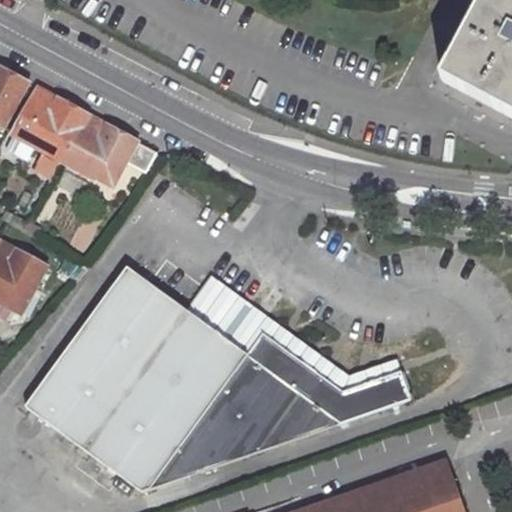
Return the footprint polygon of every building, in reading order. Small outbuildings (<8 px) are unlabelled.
[(511,0),(484,0),(475,18),(444,79),(511,114),(511,0)] [(0,111),(13,118),(32,85),(0,67),(0,111)] [(42,91),(18,136),(47,152),(54,141),(72,151),(92,117),(42,91)] [(0,120),(9,126),(13,118),(0,111),(0,120)] [(66,162),(97,178),(99,175),(103,167),(121,177),(128,164),(147,175),(159,153),(92,117),(72,151),(66,162)] [(47,152),(66,162),(72,151),(54,141),(47,152)] [(99,175),(117,184),(121,177),(103,167),(99,175)] [(31,223),(17,216),(13,225),(25,232),(31,223)] [(39,238),(43,229),(31,223),(25,232),(39,238)] [(22,253),(0,240),(0,256),(15,265),(22,253)] [(0,299),(8,304),(10,300),(14,292),(33,302),(51,268),(22,253),(15,265),(0,256),(0,299)] [(124,267),(26,410),(141,496),(341,426),(413,401),(403,371),(340,394),(264,336),(247,359),(186,313),(124,267)] [(273,323),(212,278),(200,294),(186,313),(247,359),(264,336),(273,323)] [(10,300),(30,310),(33,302),(14,292),(10,300)] [(403,371),(399,358),(346,377),(273,323),(264,336),(340,394),(403,371)] [(467,511),(449,463),(312,511),(467,511)]
